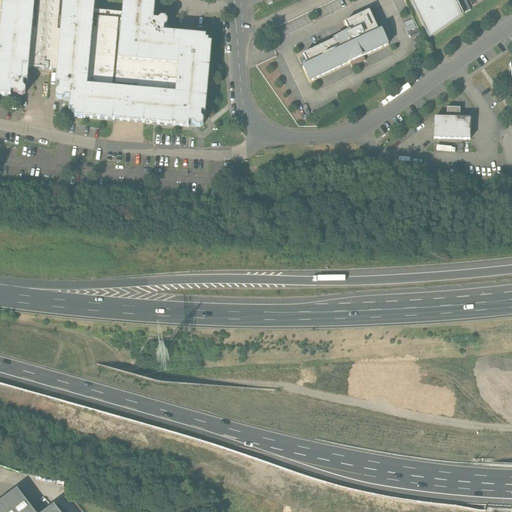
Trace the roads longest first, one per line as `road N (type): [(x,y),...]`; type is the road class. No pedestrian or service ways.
road 1 (motorway): [(0,367),(357,462),(511,479)]
road 2 (motorway): [(511,302),(252,318),(0,297)]
road 3 (motorway): [(511,270),(0,294)]
road 4 (unclassified): [(237,0),(248,110),(285,133),(359,127),(511,22)]
